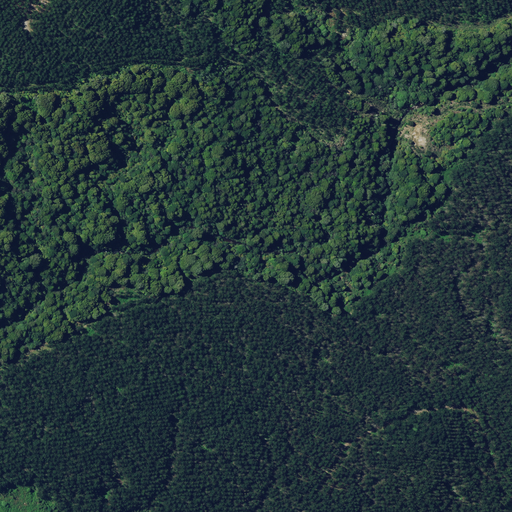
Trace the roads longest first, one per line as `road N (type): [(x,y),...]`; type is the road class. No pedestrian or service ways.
road 1 (track): [(0,409),(14,368),(64,335),(207,291),(278,294),(307,313),(384,329),(421,349),(459,386),(481,426),(498,493),(511,502)]
road 2 (track): [(106,66),(253,71),(301,92),(412,108),(486,98),(511,86)]
road 3 (track): [(87,511),(19,448),(0,414)]
